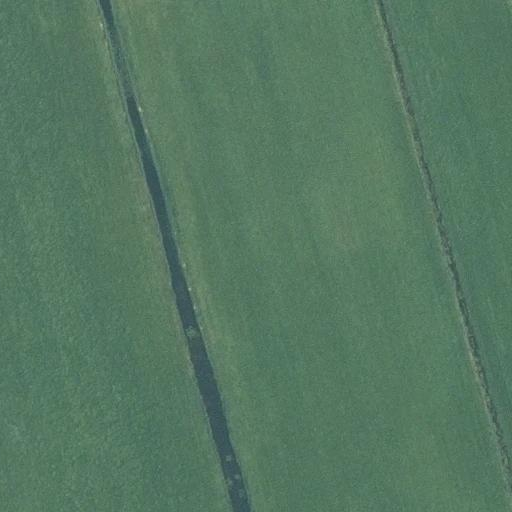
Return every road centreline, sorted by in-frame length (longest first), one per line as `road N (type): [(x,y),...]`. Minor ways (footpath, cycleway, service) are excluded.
road 1 (residential): [(0,13),(93,361)]
road 2 (residential): [(93,361),(217,324),(235,290),(241,166)]
road 3 (residential): [(241,166),(511,94)]
road 4 (residential): [(241,166),(201,0)]
